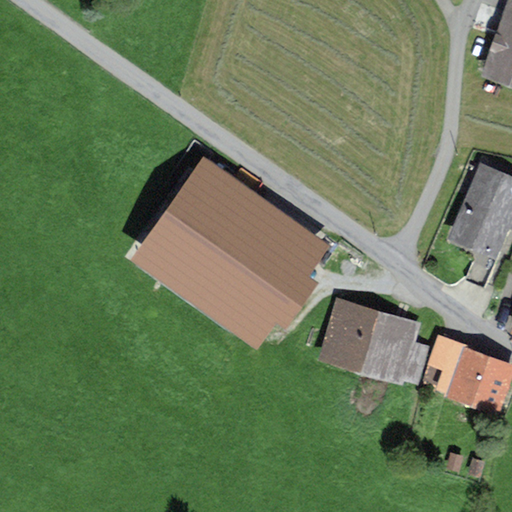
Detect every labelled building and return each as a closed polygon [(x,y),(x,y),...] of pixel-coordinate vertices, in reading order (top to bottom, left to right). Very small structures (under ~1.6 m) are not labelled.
[(511,6),(488,81),(511,89),(511,6)] [(209,161),(143,250),(271,345),(337,255),(209,161)] [(511,173),(479,162),(452,237),(503,261),(511,238),(511,173)] [(339,300),(322,355),(413,382),(424,345),(412,341),(417,323),(339,300)] [(511,390),(511,359),(440,339),(433,365),(446,369),(439,393),(505,413),(511,390)]
